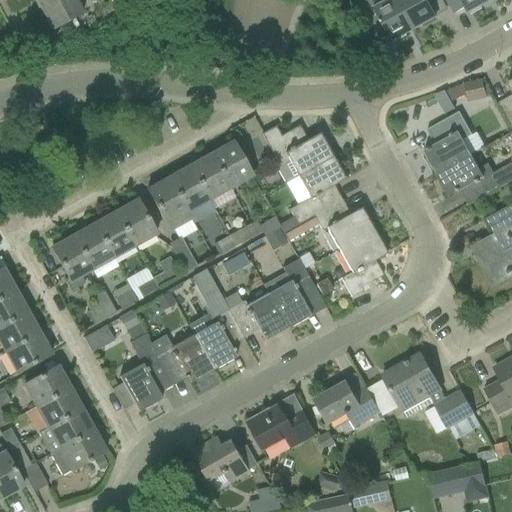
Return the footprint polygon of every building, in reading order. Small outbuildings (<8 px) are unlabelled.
[(34,0),(39,9),(55,0),(34,0)] [(55,0),(39,9),(51,30),(82,14),(74,0),(55,0)] [(355,0),(378,43),(390,36),(392,42),(414,30),(397,0),(389,0),(383,4),(380,0),(355,0)] [(397,0),(414,30),(436,18),(427,2),(430,0),(397,0)] [(445,0),(454,15),(465,8),(468,14),(491,2),(489,0),(445,0)] [(511,96),(499,104),(511,128),(511,81),(507,84),(511,93),(511,96)] [(435,95),(445,115),(455,110),(445,92),(435,95)] [(423,152),(436,175),(471,155),(463,140),(472,135),(459,112),(427,131),(435,146),(423,152)] [(244,135),(258,129),(253,117),(239,123),(244,135)] [(289,162),(297,177),(332,157),(319,134),(307,141),(299,126),(280,137),(275,127),(261,135),(271,152),(279,167),(289,162)] [(232,142),(210,155),(231,190),(252,178),(232,142)] [(210,155),(189,167),(209,202),(210,202),(214,209),(235,198),(231,190),(210,155)] [(471,155),(436,175),(449,198),(460,191),(469,206),(486,196),(502,188),(511,181),(511,164),(494,174),(488,164),(479,169),(471,155)] [(344,180),(332,157),(297,177),(310,199),(298,206),(289,211),(293,218),(297,225),(313,217),(341,201),(333,186),(344,180)] [(189,167),(168,178),(188,214),(198,209),(209,202),(189,167)] [(168,225),(172,232),(192,221),(190,218),(188,214),(168,178),(147,190),(167,226),(168,225)] [(114,213),(134,248),(156,235),(136,201),(114,213)] [(339,251),(373,232),(360,209),(349,215),(341,201),(313,217),(318,225),(321,231),(327,229),(327,228),(339,251)] [(485,266),(494,283),(511,273),(511,275),(511,205),(486,220),(494,235),(477,244),(482,252),(475,256),(481,268),(485,266)] [(93,225),(117,267),(118,267),(113,259),(134,248),(114,213),(93,225)] [(288,242),(318,225),(313,217),(297,225),(283,233),(288,242)] [(283,233),(297,225),(293,218),(279,226),(283,233)] [(261,232),(265,237),(278,230),(280,229),(275,219),(259,227),(256,221),(250,225),(255,235),(261,232)] [(92,271),(97,279),(117,267),(93,225),(72,236),(92,271)] [(250,225),(236,233),(241,243),(255,235),(250,225)] [(278,230),(265,237),(273,252),(286,245),(278,230)] [(340,279),(351,298),(362,292),(360,288),(382,276),(374,261),(386,254),(373,232),(339,251),(351,273),(340,279)] [(64,281),(70,292),(85,284),(81,277),(92,271),(72,236),(51,249),(68,279),(64,281)] [(213,245),(219,255),(234,247),(228,237),(213,245)] [(169,244),(186,274),(197,268),(180,238),(169,244)] [(243,256),(233,261),(238,270),(248,265),(243,256)] [(268,295),(287,329),(310,317),(303,305),(318,297),(298,260),(282,269),(285,274),(290,283),(268,295)] [(174,267),(159,276),(165,286),(180,278),(174,267)] [(0,299),(15,291),(3,269),(0,270),(0,299)] [(193,336),(213,371),(236,358),(229,347),(244,339),(228,311),(206,270),(192,278),(195,283),(193,284),(213,320),(210,321),(213,325),(193,336)] [(316,285),(322,296),(332,290),(326,279),(316,285)] [(131,293),(136,302),(137,301),(157,290),(152,280),(137,289),(137,290),(132,292),(131,293)] [(258,331),(264,342),(287,329),(268,295),(263,286),(267,295),(246,307),(244,302),(228,311),(244,339),(258,331)] [(0,299),(0,327),(27,312),(15,291),(0,299)] [(87,313),(94,325),(116,313),(104,291),(96,296),(97,307),(87,313)] [(116,300),(122,311),(138,302),(137,301),(136,302),(131,293),(132,292),(132,291),(116,300)] [(167,293),(155,300),(163,312),(175,305),(167,293)] [(0,327),(0,344),(4,353),(39,333),(27,312),(0,327)] [(143,334),(131,312),(118,319),(132,342),(144,335),(143,334)] [(106,326),(83,339),(86,345),(90,352),(99,347),(101,349),(109,345),(108,344),(114,341),(106,326)] [(4,353),(16,374),(51,355),(39,333),(4,353)] [(144,335),(132,342),(129,344),(134,353),(134,354),(141,366),(136,368),(119,378),(138,413),(161,400),(158,394),(155,389),(160,386),(163,392),(173,386),(170,381),(150,345),(144,335)] [(213,371),(193,336),(171,349),(165,336),(150,345),(170,381),(184,373),(190,384),(213,371)] [(434,406),(448,430),(474,415),(461,392),(446,401),(420,355),(382,377),(403,414),(430,398),(434,405),(434,406)] [(486,391),(499,414),(511,407),(509,402),(511,400),(511,359),(495,369),(502,382),(486,391)] [(23,386),(35,409),(70,389),(57,367),(23,386)] [(350,420),(354,427),(380,413),(366,388),(353,395),(346,383),(314,401),(329,426),(337,421),(340,426),(350,420)] [(0,390),(0,428),(8,424),(0,410),(0,408),(10,403),(2,389),(0,390)] [(35,409),(47,429),(82,410),(70,389),(35,409)] [(248,423),(263,451),(286,439),(291,449),(316,435),(302,411),(287,419),(279,405),(248,423)] [(38,434),(50,456),(93,431),(82,410),(47,429),(38,434)] [(0,435),(9,451),(19,445),(10,429),(0,435)] [(50,456),(62,477),(105,452),(93,431),(50,456)] [(319,440),(328,456),(338,451),(335,446),(336,445),(330,434),(319,440)] [(226,472),(231,481),(248,472),(232,443),(222,448),(217,440),(194,453),(210,481),(226,472)] [(494,446),(497,458),(511,455),(508,443),(494,446)] [(245,445),(237,451),(250,469),(258,463),(245,445)] [(0,497),(1,499),(23,487),(3,453),(2,453),(0,448),(0,497)] [(22,451),(13,457),(21,472),(31,466),(22,451)] [(94,461),(99,472),(108,467),(102,456),(94,461)] [(430,485),(433,498),(485,487),(479,463),(434,473),(427,475),(429,485),(430,485)] [(21,472),(33,493),(47,485),(35,464),(31,466),(21,472)] [(337,492),(338,496),(346,494),(345,488),(340,480),(340,478),(322,473),(318,486),(337,492)] [(350,488),(352,506),(389,502),(386,484),(350,488)] [(249,504),(251,511),(272,511),(282,509),(271,488),(258,491),(260,501),(249,504)] [(349,495),(307,504),(309,511),(352,511),(351,508),(349,495)]
